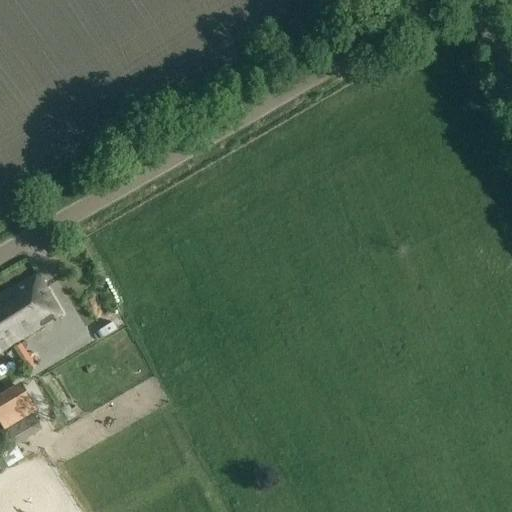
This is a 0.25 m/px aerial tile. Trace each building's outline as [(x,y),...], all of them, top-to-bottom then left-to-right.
[(0,353),(60,318),(37,279),(0,300),(0,308),(1,310),(0,310),(0,353)] [(23,388),(0,401),(0,424),(0,426),(34,406),(23,388)] [(76,408),(64,415),(68,422),(80,415),(76,408)] [(15,445),(42,429),(33,415),(6,430),(14,444),(15,445)] [(14,444),(0,452),(0,454),(9,468),(23,458),(15,445),(14,444)]
